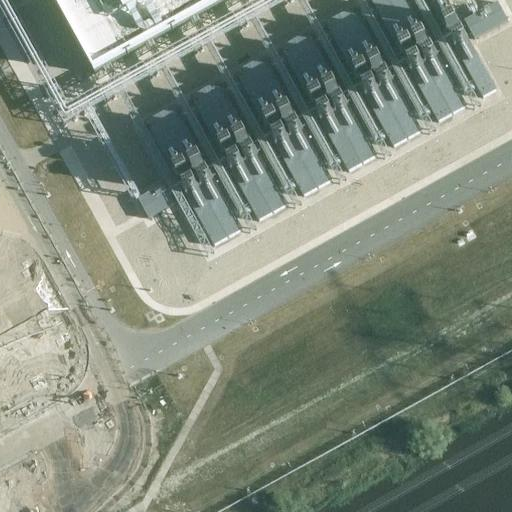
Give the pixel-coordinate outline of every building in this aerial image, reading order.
[(54,0),(96,75),(231,0),(54,0)] [(407,0),(370,0),(403,57),(431,42),(407,0)] [(447,0),(428,0),(447,33),(461,25),(447,0)] [(499,4),(465,22),(475,41),(509,22),(499,4)] [(354,9),(326,24),(358,82),(386,67),(354,9)] [(309,34),(281,49),(313,107),(341,91),(309,34)] [(466,34),(452,42),(484,100),(498,92),(466,34)] [(436,51),(407,66),(439,124),(467,108),(436,51)] [(265,58),(236,74),(268,131),(296,116),(265,58)] [(391,75),(363,91),(394,149),(423,133),(391,75)] [(220,83),(191,98),(223,156),(251,141),(220,83)] [(346,100),(318,116),(349,173),(378,158),(346,100)] [(175,108),(147,123),(178,181),(207,165),(175,108)] [(301,125),(273,140),(305,198),(333,183),(301,125)] [(256,149),(228,165),(260,223),(288,207),(256,149)] [(183,189),(183,190),(215,247),(243,232),(211,174),(183,189)] [(165,187),(139,201),(149,220),(176,206),(165,187)]
